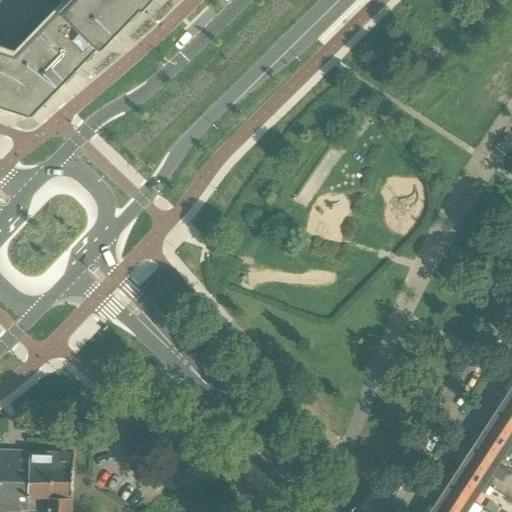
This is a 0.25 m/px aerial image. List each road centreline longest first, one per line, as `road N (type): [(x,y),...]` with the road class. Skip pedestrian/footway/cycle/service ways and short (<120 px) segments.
road 1 (secondary): [(105,238),(190,135),(332,0)]
road 2 (tertiary): [(339,511),(148,326)]
road 3 (secondary): [(244,0),(150,89),(97,119),(48,170)]
road 4 (residential): [(375,511),(511,299)]
